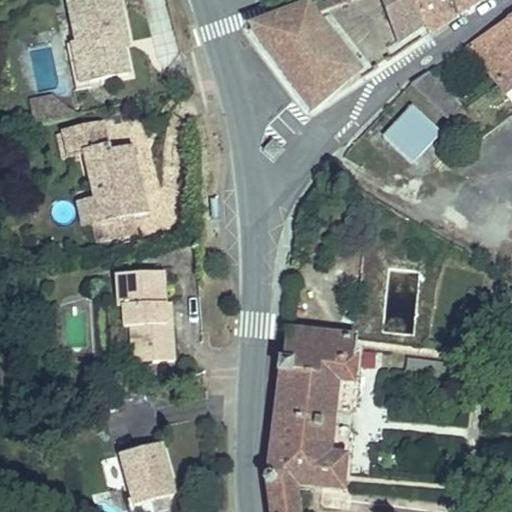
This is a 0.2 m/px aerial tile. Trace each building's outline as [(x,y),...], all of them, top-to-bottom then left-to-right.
[(113,0),(67,0),(62,1),(72,41),(74,40),(75,40),(85,84),(122,75),(116,45),(114,35),(122,34),(113,0)] [(326,105),(363,76),(317,25),(317,24),(328,18),(368,0),(377,0),(403,45),(430,28),(417,0),(328,0),(250,31),(269,55),(315,114),(326,105)] [(417,0),(430,28),(434,36),(463,17),(456,0),(417,0)] [(456,0),(463,17),(486,0),(456,0)] [(511,22),(472,49),(487,71),(492,67),(505,85),(511,80),(511,22)] [(123,44),(122,34),(114,35),(116,45),(123,44)] [(75,86),(85,84),(75,40),(74,40),(72,41),(65,42),(75,86)] [(418,83),(418,84),(460,117),(472,109),(435,73),(418,83)] [(33,123),(74,118),(72,98),(31,103),(33,123)] [(416,165),(445,134),(417,107),(388,138),(416,165)] [(472,109),(460,117),(474,127),(483,119),(472,109)] [(103,125),(64,133),(70,159),(85,155),(95,202),(104,200),(109,222),(131,217),(146,213),(132,150),(109,155),(107,148),(103,125)] [(265,153),(274,160),(282,149),(273,142),(265,153)] [(130,143),(107,148),(109,155),(132,150),(130,143)] [(356,156),(351,152),(345,159),(352,164),(356,156)] [(104,200),(95,202),(100,223),(109,222),(104,200)] [(131,217),(109,222),(113,240),(135,235),(131,217)] [(126,332),(128,353),(149,352),(149,365),(173,364),(172,327),(166,328),(165,307),(163,277),(114,279),(116,311),(120,311),(122,332),(126,332)] [(270,486),(273,511),(302,511),(298,479),(345,484),(348,452),(337,450),(344,376),(354,377),(357,339),(287,330),(281,377),(273,443),(270,476),(270,486)] [(149,352),(128,353),(128,366),(149,365),(149,352)] [(157,445),(116,458),(131,508),(172,496),(157,445)]
